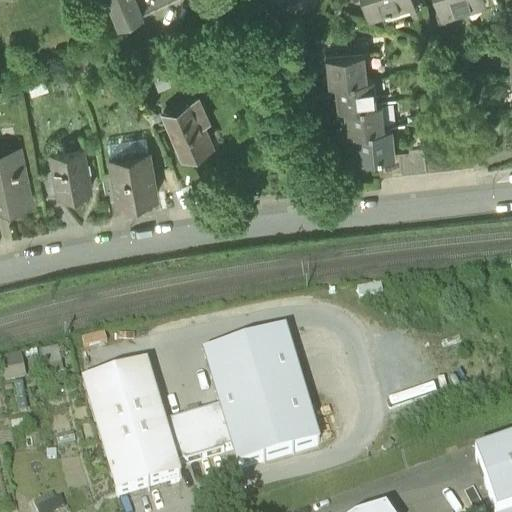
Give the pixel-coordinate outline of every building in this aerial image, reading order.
[(108,0),(116,20),(143,8),(140,2),(145,0),(108,0)] [(363,0),(367,13),(414,0),(363,0)] [(437,0),(442,13),(486,0),(437,0)] [(364,44),(325,48),(328,75),(334,75),(355,73),(355,71),(367,70),(364,44)] [(355,73),(334,75),(337,102),(343,101),(362,99),(362,97),(376,96),(373,70),(367,70),(355,71),(355,73)] [(198,90),(160,107),(181,153),(214,138),(205,118),(210,116),(198,90)] [(362,99),(343,101),(346,127),(352,127),(371,124),(371,122),(385,121),(382,95),(376,96),(362,97),(362,99)] [(371,124),(352,127),(354,152),(375,151),(393,149),(390,121),(385,121),(371,122),(371,124)] [(22,140),(0,145),(0,206),(0,207),(12,204),(35,199),(22,140)] [(375,151),(379,176),(475,166),(475,164),(473,141),(426,146),(393,149),(375,151)] [(84,142),(49,149),(53,168),(57,193),(93,186),(84,142)] [(151,144),(107,153),(111,175),(115,199),(118,199),(157,192),(159,191),(151,144)] [(171,165),(161,170),(170,191),(180,186),(171,165)] [(43,195),(57,193),(53,168),(39,171),(43,195)] [(106,201),(115,199),(111,175),(102,177),(104,185),(106,201)] [(117,500),(117,501),(147,492),(148,494),(149,494),(149,492),(172,485),(179,483),(178,482),(180,482),(180,480),(178,481),(175,470),(184,467),(185,469),(224,458),(223,456),(233,453),(238,471),(236,472),(237,473),(238,473),(239,474),(263,467),(263,469),(265,468),(264,466),(292,459),(292,460),(294,460),(293,458),(317,451),(317,450),(319,450),(318,448),(317,449),(311,429),(313,428),(312,427),(310,427),(304,406),(306,405),(305,404),(304,404),(298,383),(299,382),(299,381),(297,381),(291,360),(293,359),(292,358),(290,358),(285,338),(286,338),(286,336),(284,337),(284,336),(260,343),(259,341),(258,342),(258,343),(245,347),(231,351),(231,350),(229,350),(229,352),(205,359),(206,360),(204,360),(204,362),(206,361),(212,381),(210,381),(210,383),(212,382),(218,404),(217,405),(217,406),(219,406),(221,411),(192,420),(163,428),(162,426),(164,426),(164,424),(162,425),(157,407),(159,407),(158,405),(156,406),(151,388),(153,387),(153,386),(151,386),(146,371),(148,370),(148,369),(146,369),(146,368),(131,372),(130,370),(129,371),(129,373),(116,377),(115,375),(114,375),(114,377),(100,381),(100,379),(98,380),(99,382),(84,386),(84,387),(83,387),(83,389),(85,388),(89,404),(88,405),(88,406),(90,406),(95,423),(93,424),(94,425),(95,425),(100,443),(99,443),(99,445),(101,444),(106,462),(104,462),(105,464),(106,463),(112,481),(110,482),(110,483),(112,483),(117,498),(115,499),(115,500),(117,500)] [(29,357),(8,362),(12,381),(33,377),(29,357)] [(511,511),(511,447),(475,460),(492,511),(511,511)] [(49,509),(50,511),(72,511),(69,502),(49,509)]
